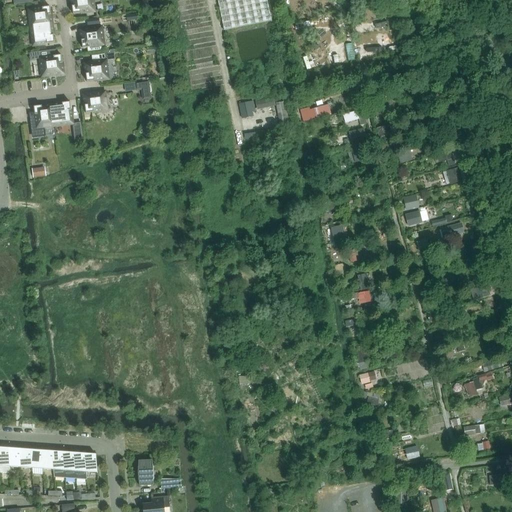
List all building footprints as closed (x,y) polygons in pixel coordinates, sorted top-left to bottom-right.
[(92,0),(71,0),(73,15),(94,12),(92,0)] [(272,20),(267,0),(217,0),(225,31),(272,20)] [(31,28),(52,25),(50,7),(28,10),(31,28)] [(54,43),(52,25),(31,28),(33,46),(54,43)] [(101,27),(80,30),(82,49),(87,48),(88,52),(103,50),(103,46),(104,46),(101,27)] [(55,50),(29,54),(30,60),(40,59),(42,77),(64,74),(61,56),(56,56),(55,50)] [(93,63),(84,64),(87,82),(108,80),(106,61),(105,55),(92,57),(93,63)] [(149,82),(137,83),(137,84),(138,92),(141,92),(142,96),(151,95),(149,82)] [(440,90),(430,93),(434,108),(444,105),(440,90)] [(105,93),(83,95),(86,114),(107,111),(105,93)] [(374,97),(371,107),(386,111),(389,102),(374,97)] [(274,99),(256,103),(258,111),(276,107),(274,99)] [(253,102),(239,105),(242,120),(253,118),(253,114),(256,113),(253,102)] [(295,128),(289,102),(276,105),(281,131),(295,128)] [(70,103),(52,105),(54,126),(73,124),(70,103)] [(52,105),(34,107),(34,114),(29,114),(32,134),(44,133),(43,128),(54,126),(52,105)] [(309,108),(300,110),(304,123),(325,118),(322,107),(310,110),(309,108)] [(363,110),(343,116),(345,124),(365,118),(363,110)] [(383,127),(376,129),(379,139),(393,135),(390,125),(383,127)] [(382,146),(381,147),(383,152),(392,150),(391,144),(382,146)] [(457,150),(437,155),(439,164),(440,164),(444,162),(447,161),(449,167),(455,165),(453,160),(459,158),(457,150)] [(367,161),(365,151),(352,154),(355,164),(367,161)] [(410,152),(398,155),(401,164),(412,161),(410,152)] [(462,167),(447,172),(450,184),(451,184),(455,183),(466,180),(462,167)] [(45,168),(32,170),(33,179),(46,177),(45,168)] [(337,185),(335,192),(345,196),(347,189),(337,185)] [(416,196),(403,198),(406,211),(418,208),(418,206),(416,196)] [(345,203),(330,207),(331,213),(347,210),(345,203)] [(419,212),(405,215),(408,227),(422,223),(419,212)] [(445,219),(431,223),(432,227),(446,224),(445,219)] [(443,239),(464,233),(461,224),(441,229),(443,239)] [(342,227),(330,230),(333,245),(345,242),(342,227)] [(426,240),(417,243),(419,250),(428,247),(426,240)] [(349,263),(357,261),(354,249),(346,251),(349,263)] [(347,280),(346,274),(338,276),(339,282),(347,280)] [(367,275),(358,277),(361,291),(370,289),(367,275)] [(439,284),(438,276),(418,282),(420,293),(431,290),(430,286),(439,284)] [(487,285),(475,288),(478,299),(490,296),(487,285)] [(369,292),(359,294),(361,304),(371,302),(369,292)] [(437,313),(427,316),(428,323),(439,320),(437,313)] [(443,333),(434,335),(436,343),(445,341),(443,333)] [(467,343),(456,346),(459,353),(465,351),(464,349),(468,348),(467,343)] [(367,346),(352,351),(353,355),(355,354),(357,363),(355,363),(357,369),(360,368),(360,370),(368,368),(366,361),(371,360),(367,346)] [(452,348),(442,352),(445,360),(446,359),(455,355),(455,353),(452,348)] [(498,360),(486,364),(488,372),(501,367),(499,360),(498,360)] [(374,372),(359,376),(362,385),(368,383),(368,382),(376,380),(374,372)] [(466,384),(465,385),(468,397),(469,397),(477,395),(476,390),(482,389),(482,386),(484,381),(493,379),(491,374),(485,376),(485,374),(478,376),(478,378),(473,380),(473,382),(466,384)] [(249,376),(239,377),(240,385),(249,384),(249,376)] [(368,396),(367,406),(368,406),(377,408),(380,395),(372,394),(372,397),(368,396)] [(510,396),(499,398),(501,407),(511,405),(510,396)] [(451,421),(450,421),(451,427),(458,426),(457,419),(451,421)] [(484,425),(464,428),(465,436),(485,433),(484,425)] [(395,430),(371,435),(372,443),(374,443),(396,438),(395,430)] [(417,446),(405,449),(407,460),(420,457),(417,446)] [(6,447),(1,448),(0,447),(0,472),(10,473),(10,467),(8,448),(6,448),(6,447)] [(21,468),(19,449),(17,449),(17,448),(12,449),(8,448),(10,467),(21,468)] [(32,468),(30,450),(28,450),(28,449),(23,449),(19,449),(21,468),(32,468)] [(32,468),(43,469),(41,451),(39,451),(38,450),(34,450),(30,450),(32,468)] [(43,469),(54,470),(52,452),(49,451),(49,450),(44,451),(41,451),(43,469)] [(54,470),(65,471),(63,452),(60,452),(60,451),(55,452),(52,452),(54,470)] [(65,471),(76,472),(74,453),(71,453),(71,452),(66,453),(63,452),(65,471)] [(76,472),(87,472),(85,454),(82,454),(82,453),(77,453),(74,453),(76,472)] [(98,477),(96,458),(96,455),(93,454),(88,454),(85,454),(87,472),(97,473),(97,477),(98,477)] [(153,486),(153,473),(152,460),(138,461),(138,474),(139,486),(153,486)] [(511,480),(511,475),(489,476),(490,485),(511,483),(511,480)] [(442,478),(444,492),(453,490),(450,476),(442,478)] [(160,489),(178,488),(177,480),(160,479),(160,489)] [(430,492),(429,480),(418,482),(420,497),(421,503),(424,503),(424,496),(428,496),(428,492),(430,492)] [(163,511),(164,508),(170,507),(169,496),(151,498),(152,504),(143,505),(143,510),(141,510),(141,511),(163,511)]
